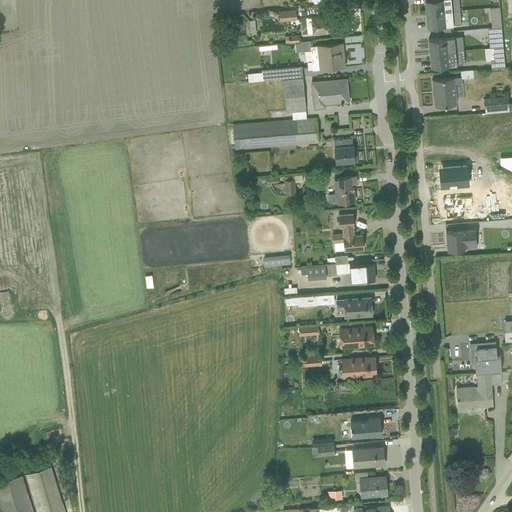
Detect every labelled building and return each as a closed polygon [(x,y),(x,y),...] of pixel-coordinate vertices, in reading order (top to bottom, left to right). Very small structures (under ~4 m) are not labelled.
[(424,0),(425,13),(459,10),(458,0),(424,0)] [(491,27),(501,27),(499,7),(489,8),(491,27)] [(280,21),(297,19),(296,9),(279,11),(280,21)] [(437,33),(450,31),(450,25),(460,25),(459,10),(425,13),(427,27),(437,26),(437,33)] [(337,14),(310,17),(312,34),(339,32),(337,14)] [(245,32),(249,31),(250,34),(256,33),(254,20),(244,21),(245,32)] [(501,27),(491,27),(487,28),(489,48),(493,47),(503,47),(501,27)] [(231,46),(251,44),(250,40),(246,40),(246,35),(230,37),(231,46)] [(275,45),(299,42),(298,35),(275,37),(275,45)] [(429,53),(463,50),(461,37),(428,39),(429,53)] [(342,43),(310,46),(312,70),(344,67),(342,43)] [(504,66),(503,47),(493,47),(494,59),(489,59),(490,67),(504,66)] [(463,50),(429,53),(430,67),(464,64),(463,50)] [(220,68),(238,66),(236,53),(219,55),(220,68)] [(301,66),(261,70),(261,72),(247,73),(248,82),(302,77),(301,66)] [(460,77),(431,79),(434,106),(456,104),(454,84),(461,83),(461,79),(477,77),(477,69),(460,71),(460,77)] [(305,111),(302,78),(282,80),(285,113),(305,111)] [(324,104),(348,102),(346,79),(310,82),(313,109),(324,108),(324,104)] [(483,99),(485,113),(511,110),(511,102),(508,103),(507,96),(483,99)] [(316,117),(232,124),(234,150),(319,143),(316,117)] [(351,139),(333,140),(335,164),(354,162),(352,145),(351,139)] [(355,176),(333,178),(334,194),(329,194),(327,196),(328,202),(329,203),(354,201),(353,184),(356,184),(355,176)] [(285,194),(295,193),(294,179),(283,180),(285,194)] [(343,242),(343,250),(363,248),(361,234),(353,235),(353,233),(352,233),(352,226),(353,226),(352,213),(337,215),(338,228),(341,227),(342,233),(331,234),(332,243),(343,242)] [(470,247),(471,225),(439,224),(439,246),(470,247)] [(256,263),(283,262),(283,253),(256,254),(256,263)] [(335,264),(337,264),(347,263),(347,255),(335,256),(335,264)] [(373,263),(352,265),(353,281),(375,280),(373,263)] [(335,264),(306,267),(307,276),(338,274),(337,264),(335,264)] [(284,283),(296,282),(294,268),(282,269),(284,283)] [(298,306),(317,305),(316,295),(297,297),(298,306)] [(370,297),(335,299),(336,310),(343,310),(344,317),(371,315),(370,297)] [(299,336),(319,335),(318,325),(298,326),(299,336)] [(372,327),(338,330),(340,348),(374,345),(372,327)] [(504,342),(511,341),(511,331),(503,332),(504,342)] [(477,368),(477,373),(501,372),(500,357),(498,357),(497,347),(494,347),(494,346),(493,344),(490,345),(488,347),(475,348),(476,362),(474,363),(474,368),(477,368)] [(280,358),(280,363),(301,362),(301,367),(321,365),(320,355),(280,358)] [(341,359),(342,377),(376,374),(375,357),(341,359)] [(511,380),(511,371),(501,372),(477,373),(476,373),(477,386),(455,388),(457,412),(466,411),(466,406),(492,404),(490,384),(501,383),(501,380),(511,380)] [(326,391),(325,381),(315,381),(316,391),(326,391)] [(381,435),(379,417),(367,418),(368,420),(350,421),(351,437),(381,435)] [(312,457),(334,455),(334,445),(311,447),(312,457)] [(382,446),(343,450),(345,467),(383,464),(382,449),(382,446)] [(64,511),(51,467),(26,474),(37,511),(64,511)] [(355,480),(359,480),(360,496),(386,494),(385,476),(367,478),(367,472),(354,473),(355,480)] [(32,511),(21,476),(0,482),(0,511),(32,511)] [(328,501),(338,500),(338,491),(327,492),(328,501)]
